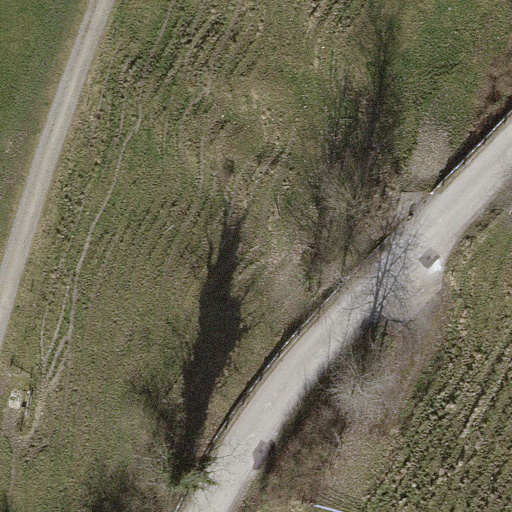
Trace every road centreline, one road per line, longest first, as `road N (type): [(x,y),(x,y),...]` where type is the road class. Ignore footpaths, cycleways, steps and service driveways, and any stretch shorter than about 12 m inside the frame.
road 1 (unclassified): [(511,151),(335,336),(251,449),(216,511)]
road 2 (track): [(0,327),(44,163),(110,0)]
